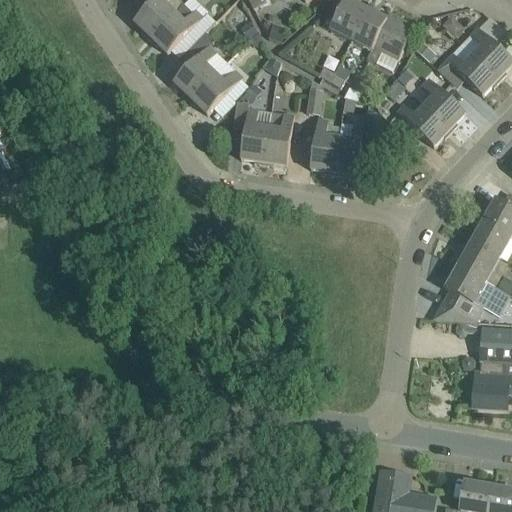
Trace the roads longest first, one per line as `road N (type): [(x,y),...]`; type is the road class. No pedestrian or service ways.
road 1 (residential): [(427,222),(212,179),(144,93),(95,0)]
road 2 (unclassified): [(387,437),(0,402)]
road 3 (residential): [(387,437),(412,253),(427,222)]
road 4 (residential): [(427,222),(511,125)]
road 5 (residential): [(511,458),(387,437)]
